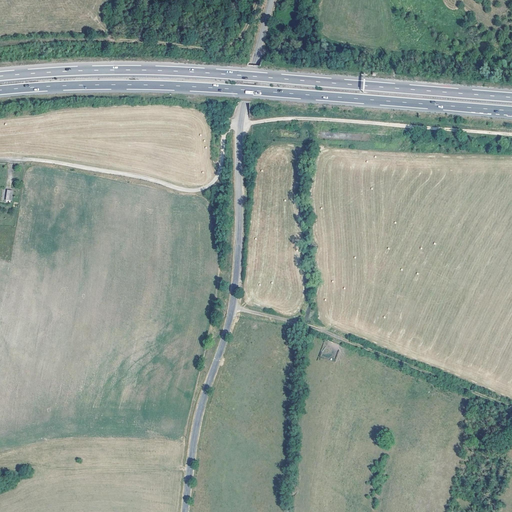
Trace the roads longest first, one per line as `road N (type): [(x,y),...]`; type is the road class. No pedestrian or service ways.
road 1 (tertiary): [(184,511),(203,397),(232,307),(242,102),(271,0)]
road 2 (motorway): [(511,98),(169,69),(0,75)]
road 3 (motorway): [(0,89),(170,85),(511,113)]
road 4 (track): [(232,307),(294,321),(511,408)]
road 5 (track): [(511,134),(242,119)]
